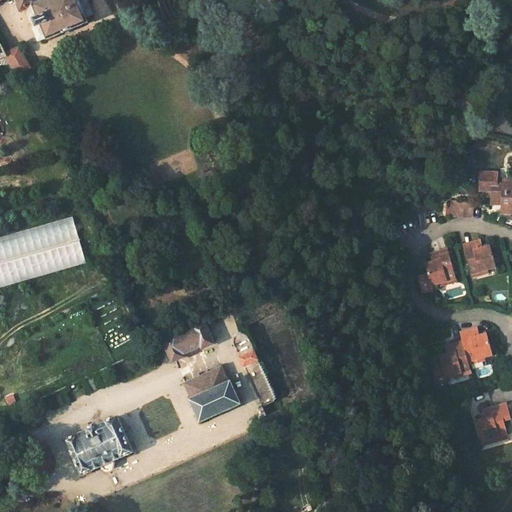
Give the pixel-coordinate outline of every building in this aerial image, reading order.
[(48,37),(34,3),(32,0),(14,0),(20,12),(25,10),(39,41),(48,37)] [(40,0),(34,3),(48,37),(49,39),(88,23),(86,17),(78,0),(40,0)] [(93,15),(86,0),(78,0),(86,17),(93,15)] [(0,58),(8,56),(7,53),(0,41),(0,58)] [(31,68),(20,48),(7,53),(8,56),(19,74),(31,68)] [(511,182),(509,183),(508,188),(500,188),(501,175),(484,174),(483,193),(496,194),(496,204),(507,205),(507,218),(511,218),(511,182)] [(451,220),(473,221),(473,206),(451,205),(451,220)] [(75,220),(0,236),(0,286),(86,267),(75,220)] [(473,278),(489,273),(497,271),(492,250),(484,252),(481,254),(479,246),(465,249),(473,278)] [(442,286),(457,282),(452,262),(450,254),(436,257),(438,265),(434,267),(427,269),(429,279),(419,282),(424,296),(433,293),(432,289),(442,286)] [(164,340),(173,361),(185,356),(183,353),(201,345),(203,348),(215,343),(207,326),(225,318),(223,313),(164,340)] [(452,350),(454,360),(451,360),(444,363),(446,371),(435,374),(440,390),(451,387),(450,383),(460,380),(474,375),(472,370),(472,367),(489,362),(496,360),(489,339),(482,341),(478,342),(475,334),(462,338),(464,347),(452,350)] [(255,350),(240,356),(244,366),(260,359),(255,350)] [(220,368),(189,381),(187,383),(193,397),(228,381),(223,368),(220,368)] [(193,397),(190,398),(201,421),(241,403),(231,380),(228,381),(193,397)] [(511,439),(507,426),(511,424),(511,417),(509,408),(489,415),(491,423),(487,424),(480,426),(486,446),(511,439)] [(90,429),(68,438),(83,474),(134,451),(118,416),(96,426),(95,424),(89,427),(90,429)] [(297,449),(279,463),(283,469),(302,456),(297,449)] [(305,461),(286,472),(289,479),(308,468),(305,461)] [(310,470),(287,483),(293,493),(316,480),(310,470)] [(336,471),(328,472),(334,496),(341,494),(336,471)] [(309,502),(300,507),(302,511),(306,511),(313,509),(309,502)]
